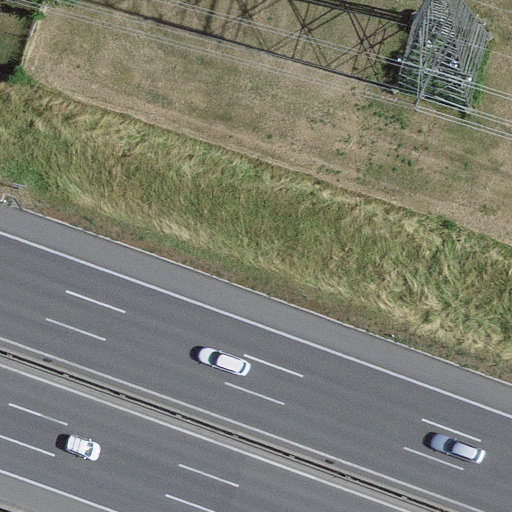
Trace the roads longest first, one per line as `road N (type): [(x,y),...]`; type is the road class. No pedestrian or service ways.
road 1 (motorway): [(511,470),(0,286)]
road 2 (motorway): [(0,419),(256,511)]
